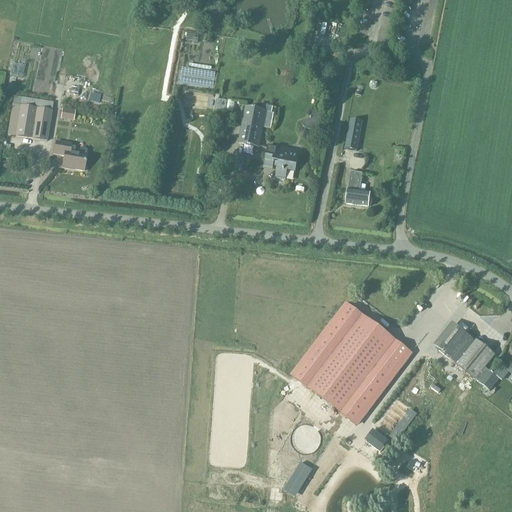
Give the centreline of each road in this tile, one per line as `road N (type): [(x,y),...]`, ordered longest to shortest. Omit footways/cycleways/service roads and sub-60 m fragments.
road 1 (unclassified): [(511,295),(439,254),(0,205)]
road 2 (unknown): [(297,400),(339,429),(365,425),(428,340),(460,261)]
